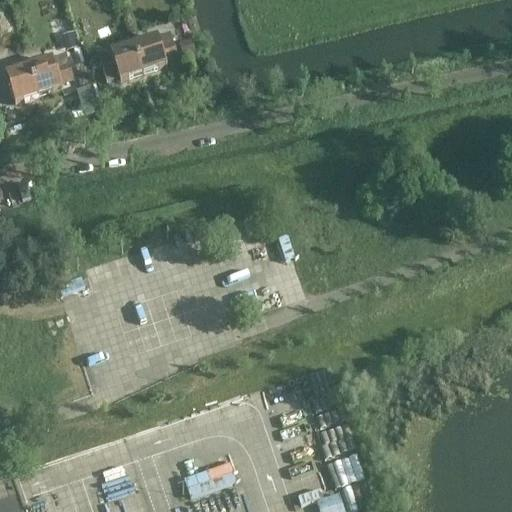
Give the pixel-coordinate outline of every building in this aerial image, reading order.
[(164,60),(177,56),(173,44),(172,44),(170,36),(158,40),(157,39),(134,47),(143,77),(167,69),(164,60)] [(143,77),(134,47),(98,59),(101,68),(100,68),(104,80),(117,76),(120,84),(143,77)] [(72,79),(68,67),(65,58),(53,62),(29,70),(39,99),(62,91),(60,83),(72,79)] [(39,99),(29,70),(5,77),(5,78),(0,79),(0,102),(12,98),(15,107),(39,99)] [(0,505),(0,511),(20,511),(17,500),(0,505)]
